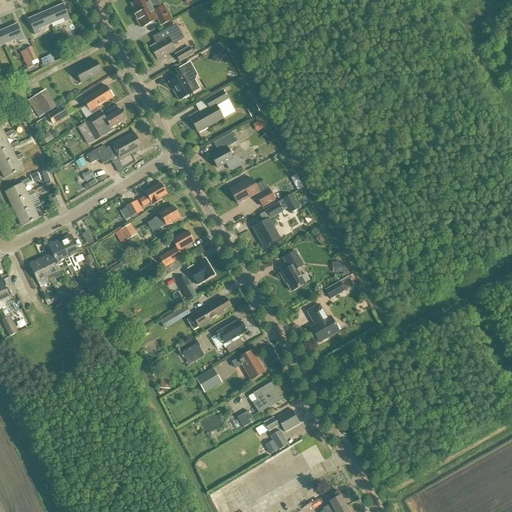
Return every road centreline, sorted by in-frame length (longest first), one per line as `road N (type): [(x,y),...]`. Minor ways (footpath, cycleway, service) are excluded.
road 1 (tertiary): [(378,511),(178,154)]
road 2 (track): [(303,380),(492,274)]
road 3 (residential): [(9,248),(178,154)]
road 4 (tertiary): [(178,154),(89,0)]
